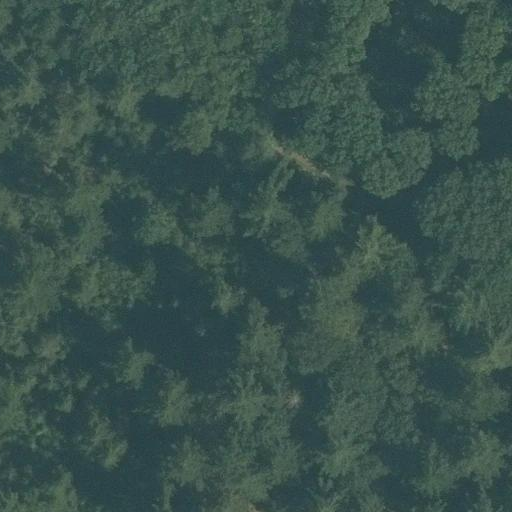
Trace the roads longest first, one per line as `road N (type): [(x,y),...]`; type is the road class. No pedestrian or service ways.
road 1 (track): [(0,8),(511,263)]
road 2 (track): [(511,399),(442,511)]
